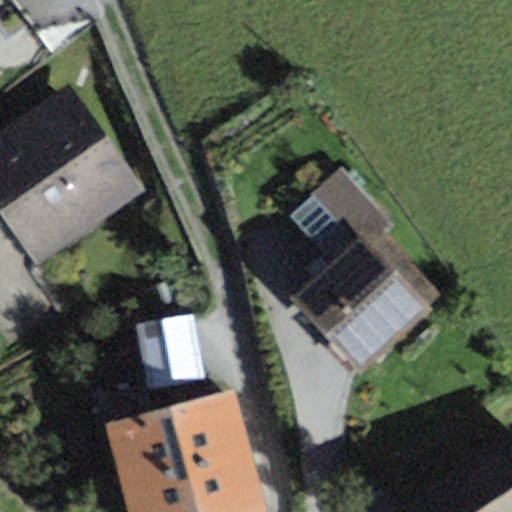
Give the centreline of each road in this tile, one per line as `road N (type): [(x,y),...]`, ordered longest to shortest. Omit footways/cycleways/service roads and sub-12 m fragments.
road 1 (residential): [(276,511),(214,245)]
road 2 (track): [(214,245),(117,0)]
